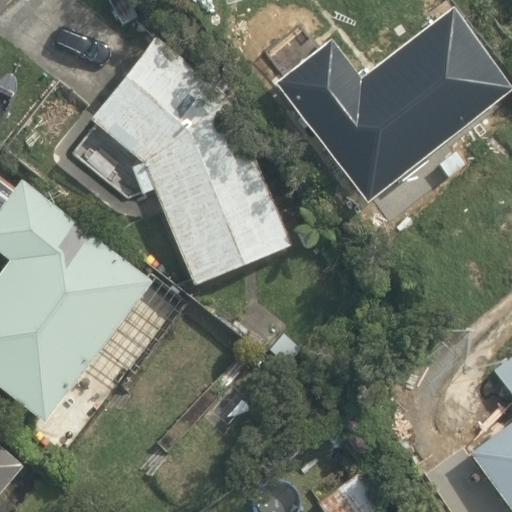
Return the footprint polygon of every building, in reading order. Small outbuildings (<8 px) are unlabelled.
[(332,40),(276,83),(369,202),(511,91),(511,87),(452,9),(361,80),(332,40)] [(157,34),(92,116),(143,159),(139,161),(152,190),(156,189),(197,284),(293,245),(233,103),(157,34)] [(0,249),(9,257),(0,269),(0,382),(48,421),(155,279),(22,177),(0,206),(0,249)] [(511,227),(474,254),(494,282),(511,269),(511,227)] [(511,511),(511,356),(494,369),(511,395),(511,420),(469,453),(511,511)] [(0,494),(25,465),(0,442),(0,494)] [(325,511),(400,511),(368,466),(318,501),(325,511)]
